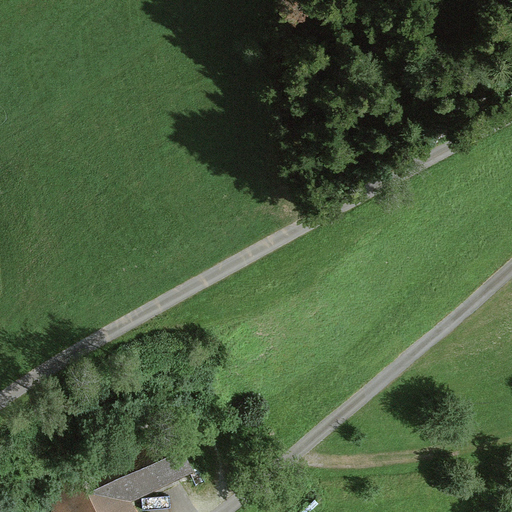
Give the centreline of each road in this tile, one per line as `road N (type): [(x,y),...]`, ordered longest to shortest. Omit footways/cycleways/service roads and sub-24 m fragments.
road 1 (track): [(0,401),(164,301),(511,114)]
road 2 (track): [(222,511),(511,267)]
